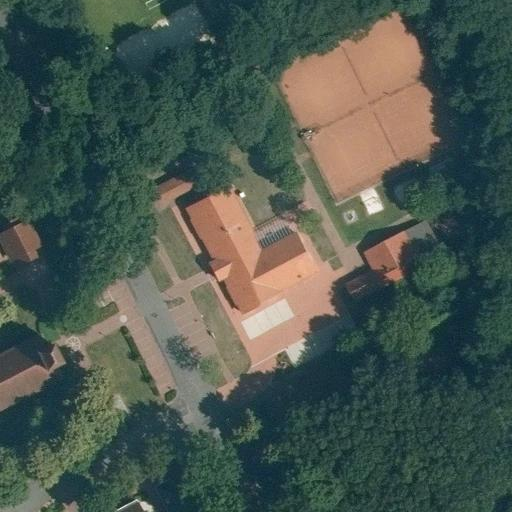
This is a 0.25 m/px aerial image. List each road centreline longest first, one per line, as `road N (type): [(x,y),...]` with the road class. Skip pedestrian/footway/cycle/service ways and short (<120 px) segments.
road 1 (residential): [(210,410),(0,13)]
road 2 (residential): [(210,410),(163,424),(6,511)]
road 3 (residential): [(312,511),(210,410)]
